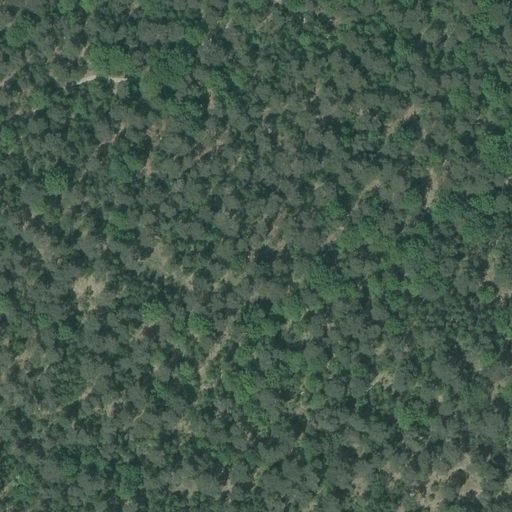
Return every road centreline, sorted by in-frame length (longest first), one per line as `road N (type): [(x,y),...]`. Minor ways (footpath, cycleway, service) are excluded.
road 1 (track): [(268,0),(137,79)]
road 2 (track): [(0,127),(83,79),(137,79)]
